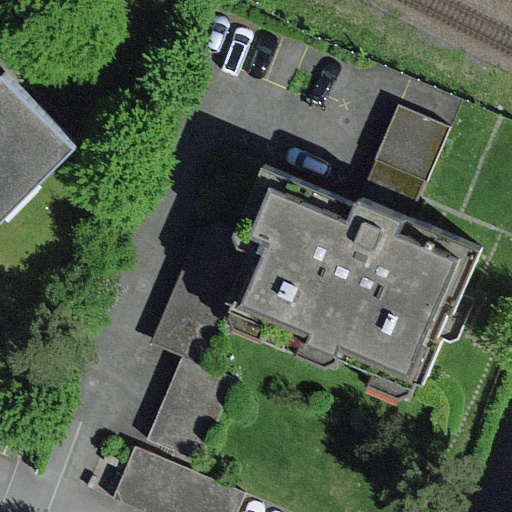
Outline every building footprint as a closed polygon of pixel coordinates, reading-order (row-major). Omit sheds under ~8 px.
[(12,74),(0,86),(0,231),(85,146),(12,74)] [(452,127),(400,104),(376,158),(429,180),(452,127)] [(463,256),(265,177),(208,318),(407,397),(463,256)] [(184,355),(148,438),(200,460),(236,377),(184,355)] [(136,447),(114,499),(144,511),(237,511),(246,493),(136,447)]
